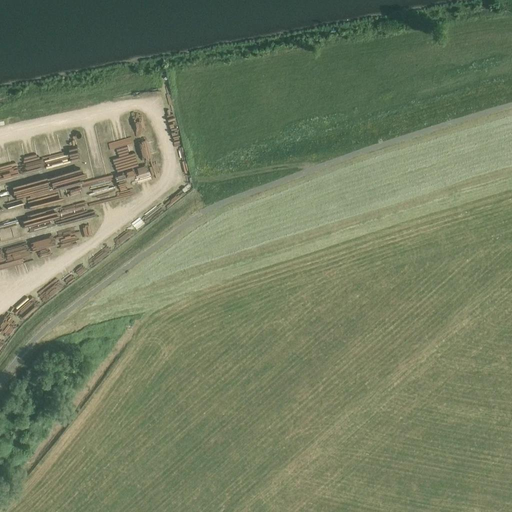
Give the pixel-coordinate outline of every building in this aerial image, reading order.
[(69,94),(70,107),(94,106),(93,93),(69,94)] [(37,101),(41,116),(65,111),(61,95),(37,101)] [(10,108),(13,116),(17,115),(19,121),(26,118),(24,114),(33,111),(29,101),(10,108)] [(134,135),(110,142),(118,171),(142,164),(134,135)] [(49,149),(63,143),(60,136),(46,142),(49,149)] [(73,151),(74,159),(82,158),(81,150),(73,151)] [(50,161),(20,166),(17,151),(0,153),(0,171),(10,170),(11,174),(51,168),(50,161)]
